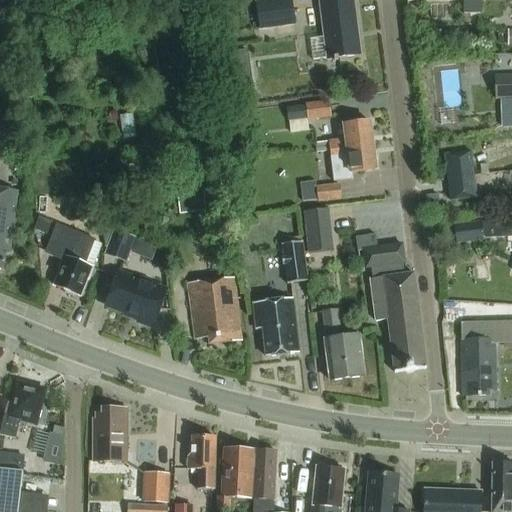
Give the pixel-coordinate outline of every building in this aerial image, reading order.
[(260,31),(296,26),(292,0),(274,0),(256,3),(260,31)] [(324,0),(320,1),(325,38),(311,40),(314,61),(327,59),(328,61),(361,56),(353,0),(324,0)] [(495,100),(511,99),(511,76),(495,77),(495,100)] [(309,121),(332,119),(330,102),(306,105),(306,107),(288,109),(289,122),(309,120),(309,121)] [(0,121),(0,148),(13,150),(16,123),(0,121)] [(332,152),(373,146),(370,122),(342,125),(344,139),(331,141),(332,152)] [(373,146),(332,152),(336,182),(353,180),(352,175),(376,172),(373,146)] [(448,175),(475,173),(472,150),(445,153),(448,175)] [(488,165),(480,165),(481,176),(489,175),(488,165)] [(475,173),(448,175),(451,198),(477,195),(475,173)] [(342,200),(340,186),(316,188),(316,182),(301,184),(303,202),(318,200),(318,202),(342,200)] [(0,270),(4,271),(6,255),(10,255),(18,192),(0,190),(0,270)] [(203,192),(177,196),(180,215),(206,212),(206,210),(204,196),(203,192)] [(210,195),(204,196),(206,210),(212,209),(210,195)] [(429,196),(425,196),(426,213),(439,212),(438,195),(429,196)] [(308,253),(333,251),(329,209),(304,212),(308,253)] [(39,218),(34,231),(47,236),(52,223),(39,218)] [(511,224),(483,223),(455,226),(457,243),(485,239),(511,237),(511,224)] [(57,225),(46,250),(61,256),(71,231),(57,225)] [(127,263),(136,238),(114,230),(105,254),(127,263)] [(65,270),(58,288),(68,292),(67,294),(73,297),(74,294),(80,297),(86,281),(89,280),(94,267),(87,264),(95,243),(96,241),(80,234),(71,231),(61,256),(66,258),(65,263),(62,269),(65,270)] [(388,321),(390,337),(395,374),(426,370),(414,274),(405,275),(404,266),(405,266),(403,244),(377,247),(375,235),(357,238),(359,251),(364,251),(367,270),(371,270),(373,280),(371,280),(376,323),(388,321)] [(287,285),(308,282),(303,242),(282,245),(287,285)] [(170,289),(166,287),(124,269),(111,300),(144,313),(142,318),(155,324),(170,289)] [(188,285),(195,337),(195,341),(209,339),(210,346),(242,342),(234,280),(188,285)] [(293,300),(253,305),(257,331),(263,330),(266,358),(299,354),(293,300)] [(327,340),(325,340),(330,382),(364,378),(359,336),(341,338),(338,311),(323,313),(327,340)] [(511,322),(461,324),(461,342),(463,398),(489,397),(489,391),(497,391),(495,345),(511,344),(511,322)] [(0,436),(16,440),(21,420),(36,424),(44,392),(17,385),(12,404),(8,403),(4,416),(0,432),(0,436)] [(94,420),(94,462),(127,463),(127,410),(103,410),(102,415),(96,415),(96,420),(94,420)] [(43,456),(41,462),(64,467),(64,437),(49,433),(48,436),(43,456)] [(215,491),(216,439),(192,438),(192,456),(188,458),(188,471),(198,471),(197,490),(215,491)] [(254,500),(255,452),(224,450),(222,498),(217,498),(216,511),(230,511),(231,499),(254,500)] [(269,511),(273,511),(277,453),(255,452),(254,500),(253,511),(264,511),(269,511)] [(511,511),(511,463),(494,463),(492,511),(511,511)] [(332,470),(317,468),(312,511),(325,511),(326,508),(341,509),(341,507),(344,505),(345,500),(342,497),(345,471),(341,471),(341,468),(332,467),(332,470)] [(118,498),(123,471),(106,468),(101,495),(118,498)] [(0,511),(17,511),(22,472),(0,469),(0,511)] [(171,473),(145,471),(143,500),(169,502),(171,473)] [(369,474),(365,511),(404,511),(397,511),(400,476),(369,474)] [(424,491),(423,511),(481,511),(482,497),(454,496),(455,492),(424,491)]
